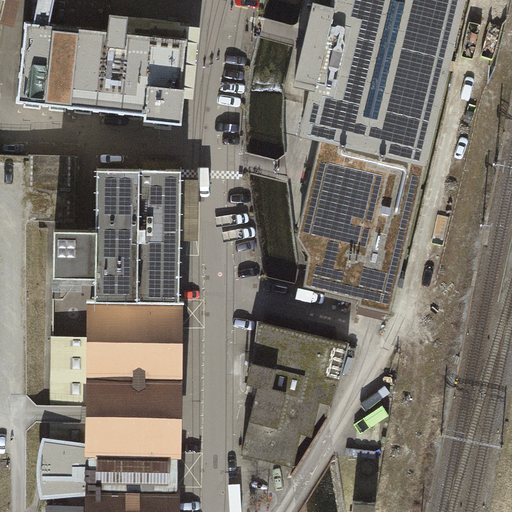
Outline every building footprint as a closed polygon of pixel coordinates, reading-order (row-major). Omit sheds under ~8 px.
[(55,0),(37,0),(32,23),(50,25),(55,0)] [(321,139),(426,163),(463,0),(333,0),(332,7),(313,2),(305,39),(296,76),(314,80),(301,134),(321,139)] [(25,22),(17,102),(146,115),(146,119),(163,121),(181,122),(185,87),(182,87),(187,39),(127,33),(129,17),(111,15),(110,31),(50,25),(32,23),(25,22)] [(391,305),(426,163),(321,139),(312,179),(298,237),(310,255),(306,284),(361,298),(358,311),(388,319),(391,305)] [(76,154),(30,153),(29,217),(75,218),(76,154)] [(95,293),(181,294),(183,161),(171,161),(142,161),(142,159),(97,158),(96,219),(54,218),(54,266),(96,267),(95,293)] [(85,453),(89,453),(179,454),(182,454),(184,294),(181,294),(95,293),(87,293),(87,335),(86,440),(85,453)] [(75,297),(52,296),(52,321),(75,321),(75,297)] [(266,310),(263,321),(337,338),(337,326),(266,310)] [(263,321),(258,320),(254,360),(253,360),(251,369),(248,381),(259,384),(242,454),(294,466),(297,456),(299,447),(302,433),(308,434),(313,435),(316,424),(321,401),(332,404),(337,384),(339,384),(350,341),(337,338),(263,321)] [(51,335),(50,435),(86,440),(87,335),(51,335)] [(47,496),(85,493),(85,482),(89,482),(89,467),(89,453),(85,453),(86,440),(50,435),(43,434),(40,445),(38,454),(37,465),(37,475),(38,485),(39,489),(41,496),(47,496)] [(89,467),(89,482),(178,483),(179,468),(179,454),(89,453),(89,467)] [(181,511),(181,483),(178,483),(89,482),(85,482),(85,493),(85,511),(181,511)] [(85,511),(85,493),(47,496),(45,511),(85,511)] [(375,511),(376,502),(354,500),(352,511),(375,511)]
